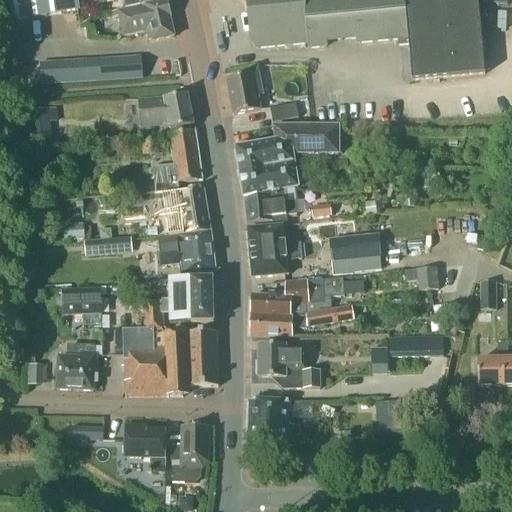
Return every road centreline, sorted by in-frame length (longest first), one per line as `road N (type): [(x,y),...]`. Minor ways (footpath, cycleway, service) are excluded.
road 1 (tertiary): [(233,412),(223,187),(187,0)]
road 2 (residential): [(228,500),(511,496)]
road 3 (residential): [(233,412),(0,397)]
